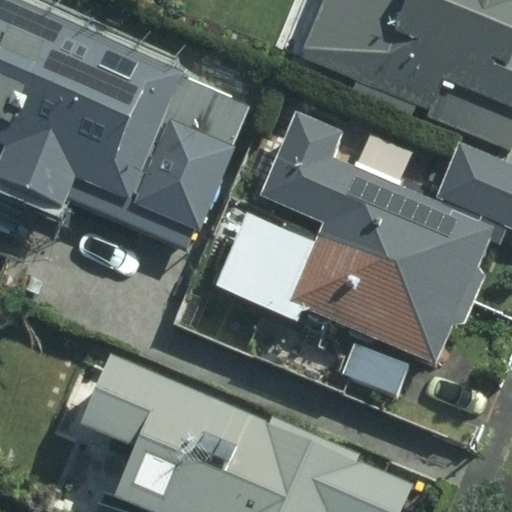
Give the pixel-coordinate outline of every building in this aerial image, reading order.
[(353,83),(347,98),(402,121),(409,107),(425,113),(423,119),(500,151),(511,123),(511,0),(323,0),(299,60),(353,83)] [(166,80),(0,15),(0,191),(49,211),(60,182),(139,213),(159,161),(210,181),(223,149),(204,141),(213,119),(160,99),(166,80)] [(485,232),(323,164),(332,142),(285,122),(251,203),(316,229),(297,273),(228,244),(206,294),(285,326),(292,310),(427,368),(444,329),(456,328),(473,285),(467,274),(485,232)] [(511,183),(462,164),(447,202),(511,228),(511,183)] [(260,435),(91,369),(65,438),(119,459),(99,508),(109,511),(392,511),(400,493),(343,471),(347,461),(263,427),(260,435)]
